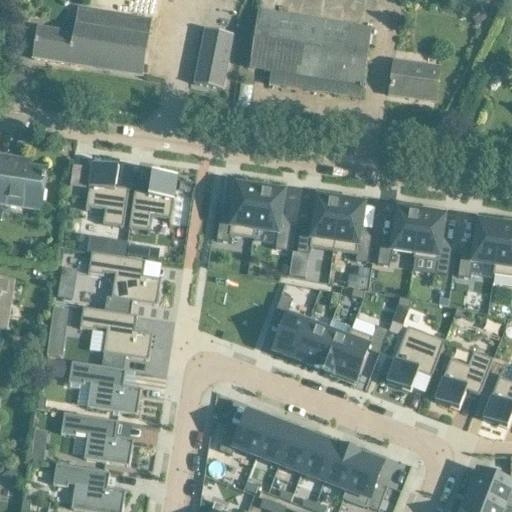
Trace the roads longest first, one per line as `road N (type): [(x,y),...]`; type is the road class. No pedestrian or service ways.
road 1 (unclassified): [(511,194),(0,117)]
road 2 (residential): [(173,511),(196,366),(210,363),(442,446),(422,511)]
